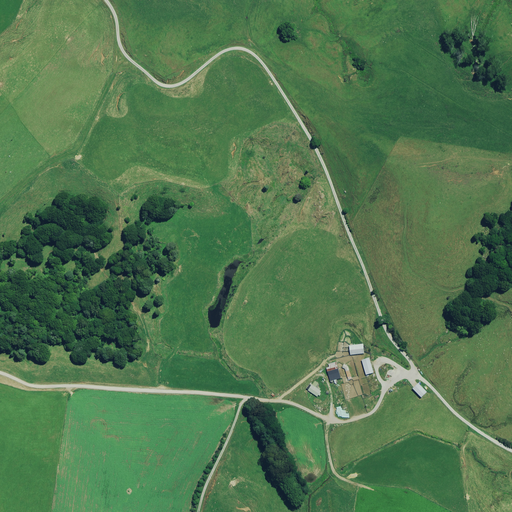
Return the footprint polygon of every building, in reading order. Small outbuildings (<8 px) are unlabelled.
[(364,354),(363,344),(350,346),(351,355),(364,354)] [(374,373),(369,358),(362,360),(366,375),(374,373)] [(333,381),(341,379),(336,362),(329,364),(329,367),(327,368),(330,380),(329,381),(329,382),(330,382),(330,383),(331,383),(332,383),(332,382),(333,382),(333,381)] [(348,380),(352,379),(348,366),(344,364),(342,367),(345,369),(348,380)] [(319,395),(320,396),(321,394),(320,393),(321,392),(319,390),(320,389),(317,386),(318,383),(315,381),(308,391),(317,397),(319,395)] [(427,392),(418,384),(413,389),(421,398),(427,392)]
